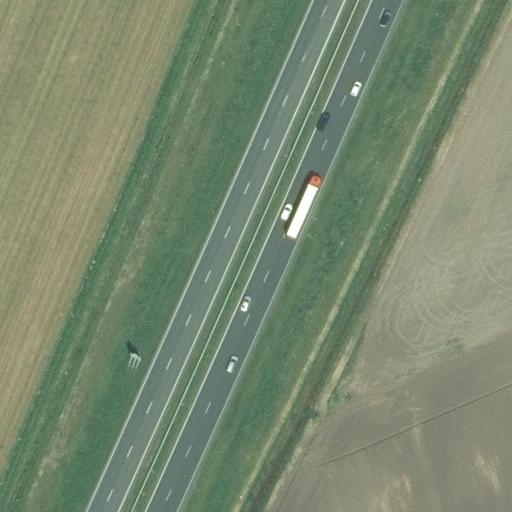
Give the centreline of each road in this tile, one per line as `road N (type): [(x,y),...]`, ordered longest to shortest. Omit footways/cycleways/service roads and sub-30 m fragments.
road 1 (trunk): [(161,511),(387,0)]
road 2 (trunk): [(327,0),(102,511)]
